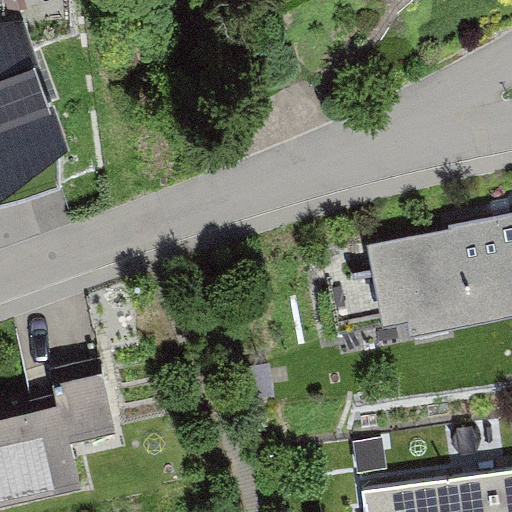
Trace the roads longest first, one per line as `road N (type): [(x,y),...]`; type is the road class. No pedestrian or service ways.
road 1 (residential): [(0,287),(364,148)]
road 2 (residential): [(511,59),(364,148)]
road 3 (residential): [(364,148),(511,125)]
